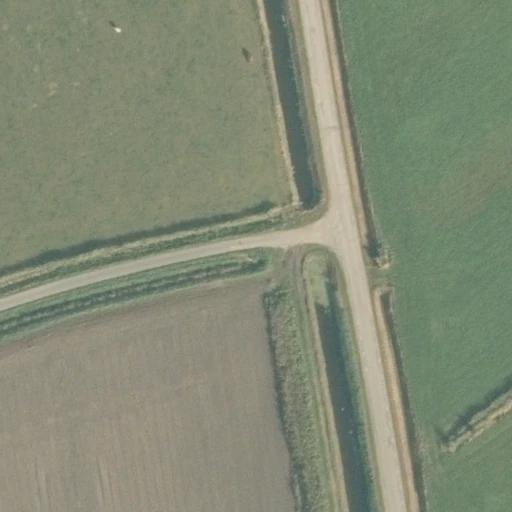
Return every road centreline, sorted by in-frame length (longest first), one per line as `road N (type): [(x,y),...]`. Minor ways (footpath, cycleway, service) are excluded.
road 1 (unclassified): [(0,308),(98,275),(346,224)]
road 2 (tertiary): [(390,511),(346,224)]
road 3 (tertiary): [(346,224),(309,0)]
